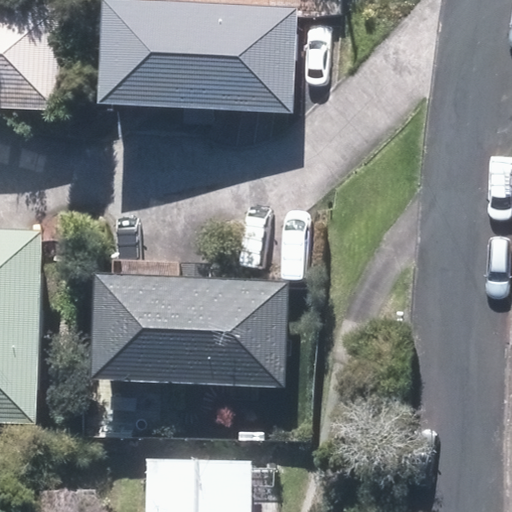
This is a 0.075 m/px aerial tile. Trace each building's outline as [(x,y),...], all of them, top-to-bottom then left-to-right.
[(292,6),(182,0),(88,0),(85,104),(286,114),(292,6)] [(55,5),(0,2),(0,107),(50,110),(55,5)] [(0,230),(0,422),(28,423),(30,231),(0,230)] [(79,273),(75,378),(278,386),(282,281),(79,273)] [(244,511),(245,462),(133,459),(132,511),(244,511)]
